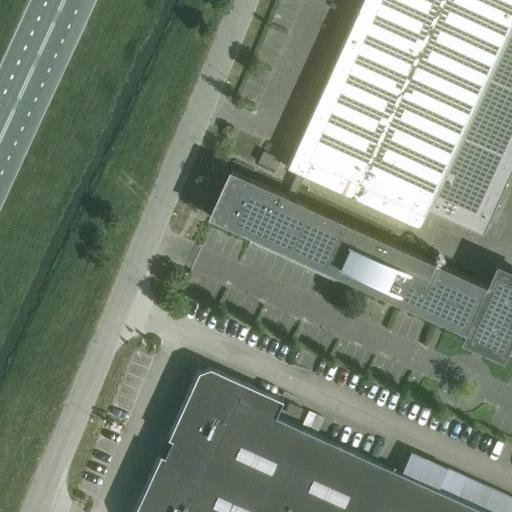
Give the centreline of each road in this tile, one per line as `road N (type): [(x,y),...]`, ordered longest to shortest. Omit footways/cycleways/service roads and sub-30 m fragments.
road 1 (unclassified): [(35,511),(243,0)]
road 2 (unknown): [(153,220),(511,391)]
road 3 (trunk): [(0,141),(64,0)]
